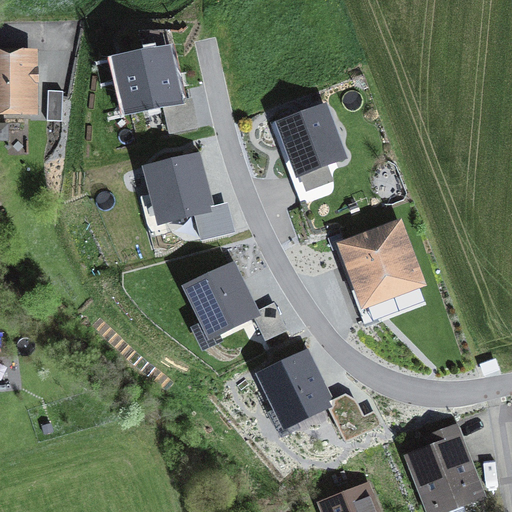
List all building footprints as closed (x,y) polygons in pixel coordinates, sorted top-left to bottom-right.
[(177,102),(166,51),(118,61),(129,113),(177,102)] [(0,108),(30,108),(30,53),(0,52),(0,108)] [(63,91),(48,91),(47,121),(62,121),(63,91)] [(299,172),(341,157),(323,110),(282,126),(299,172)] [(198,153),(148,166),(162,217),(196,208),(204,235),(233,227),(226,202),(213,205),(198,153)] [(307,189),(335,184),(332,171),(305,177),(307,189)] [(397,228),(345,248),(372,318),(408,305),(402,289),(418,283),(397,228)] [(189,289),(211,335),(254,314),(232,269),(189,289)] [(331,399),(307,351),(263,372),(286,420),(331,399)] [(415,459),(434,510),(476,494),(457,444),(461,442),(455,426),(427,438),(433,452),(415,459)] [(375,511),(365,486),(323,503),(326,511),(375,511)]
